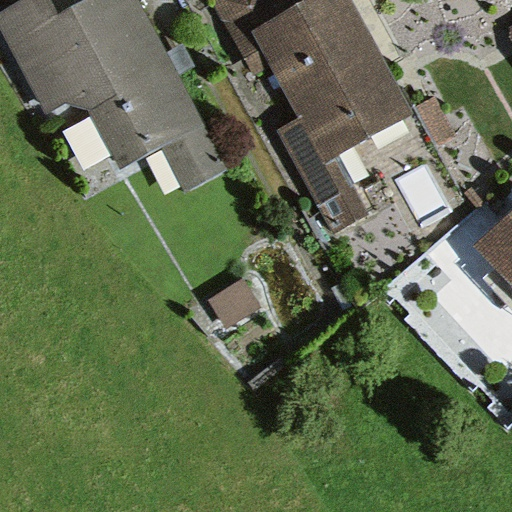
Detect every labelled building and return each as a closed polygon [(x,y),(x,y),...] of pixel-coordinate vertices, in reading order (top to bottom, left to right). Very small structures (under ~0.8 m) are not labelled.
[(224,163),(138,0),(87,0),(55,18),(45,0),(27,0),(0,15),(0,21),(50,114),(69,104),(91,110),(121,167),(162,145),(182,185),(224,163)] [(415,115),(350,0),(301,0),(291,6),(287,0),(209,0),(256,83),(274,73),(297,116),(275,128),(334,234),(372,212),(341,156),(415,115)] [(494,29),(494,2),(425,1),(425,29),(494,29)] [(436,96),(414,109),(435,147),(457,134),(436,96)] [(511,208),(473,243),(511,286),(511,208)]
